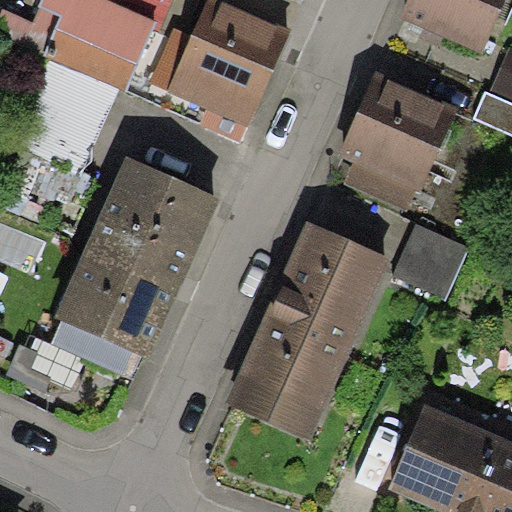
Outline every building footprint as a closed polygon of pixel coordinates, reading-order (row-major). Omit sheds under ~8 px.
[(153,24),(99,0),(74,0),(48,57),(104,82),(123,91),(153,24)] [(506,0),(414,0),(407,16),(483,51),(506,0)] [(290,38),(214,5),(183,75),(259,109),(290,38)] [(69,163),(104,82),(48,57),(14,139),(69,163)] [(455,118),(381,82),(345,154),(371,166),(361,186),(409,209),(455,118)] [(511,100),(487,88),(474,115),(511,133),(511,100)] [(134,164),(99,242),(181,281),(218,202),(134,164)] [(473,252),(419,226),(395,275),(449,301),(473,252)] [(387,265),(312,232),(236,401),(312,434),(387,265)] [(99,242),(57,330),(92,346),(97,334),(145,357),(181,281),(99,242)] [(511,511),(511,446),(425,410),(393,485),(455,511),(511,511)]
